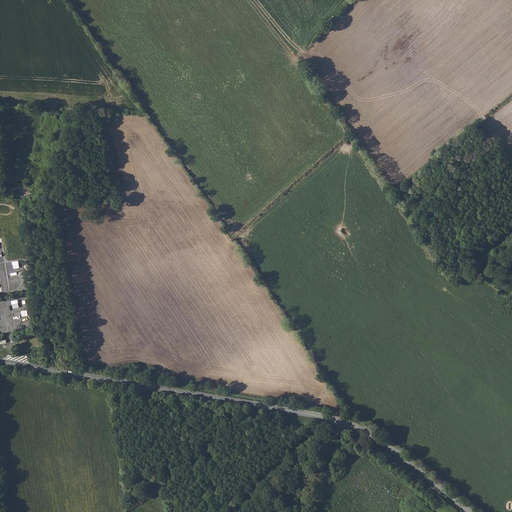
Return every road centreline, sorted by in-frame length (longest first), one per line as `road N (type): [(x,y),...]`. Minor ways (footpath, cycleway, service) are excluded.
road 1 (tertiary): [(0,361),(342,420),(387,443),(470,511)]
road 2 (track): [(240,511),(350,423)]
